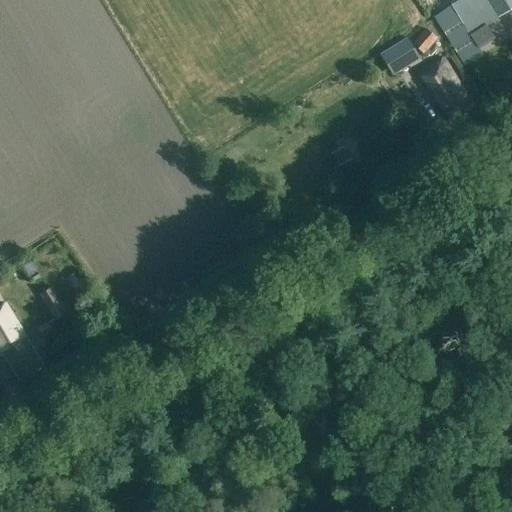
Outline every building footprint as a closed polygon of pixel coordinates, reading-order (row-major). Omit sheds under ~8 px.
[(434,21),(464,70),(483,58),(472,41),(477,38),(481,44),(494,36),(489,27),(498,21),(485,0),(456,0),(449,5),(451,10),(434,21)] [(511,0),(486,0),(497,18),(511,9),(511,0)] [(412,45),(424,55),(438,38),(426,28),(412,45)] [(380,56),(393,77),(420,60),(418,57),(412,47),(408,40),(380,56)] [(447,118),(471,103),(442,56),(418,71),(447,118)] [(332,152),(339,165),(351,158),(343,145),(332,152)] [(66,315),(51,291),(39,298),(53,323),(66,315)] [(17,381),(42,366),(6,307),(0,310),(0,353),(17,381)] [(37,331),(42,339),(52,333),(47,325),(37,331)]
